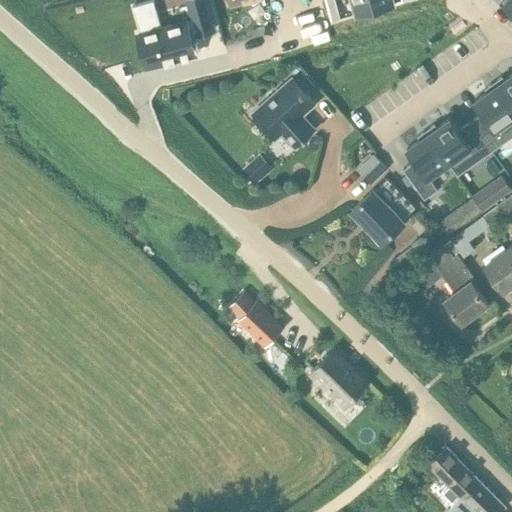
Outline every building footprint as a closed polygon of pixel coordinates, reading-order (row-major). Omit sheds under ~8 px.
[(159,0),(146,0),(138,2),(145,30),(141,31),(150,64),(200,51),(195,32),(201,30),(201,32),(219,27),(212,0),(192,0),(197,16),(166,25),(159,0)] [(327,0),(332,20),(340,17),(335,0),(327,0)] [(352,0),(356,12),(401,0),(352,0)] [(511,0),(501,0),(511,9),(511,0)] [(511,72),(505,78),(502,75),(494,81),(511,106),(511,72)] [(282,132),(295,147),(315,129),(302,114),(315,102),(292,77),(252,113),(275,139),(282,132)] [(511,135),(511,106),(494,81),(485,87),(488,90),(475,99),(483,111),(471,120),(492,150),(511,135)] [(492,150),(471,120),(459,129),(450,117),(437,126),(435,123),(426,129),(458,174),(492,150)] [(458,174),(426,129),(418,135),(420,138),(407,147),(416,159),(404,168),(425,198),(438,188),(429,176),(449,162),(458,174)] [(376,176),(385,167),(373,156),(365,164),(376,176)] [(265,179),(274,170),(263,158),(254,167),(265,179)] [(502,177),(495,182),(503,194),(510,188),(502,177)] [(388,178),(376,190),(374,188),(351,210),(381,242),(405,220),(403,218),(415,206),(388,178)] [(511,192),(503,200),(510,210),(511,208),(511,192)] [(491,224),(510,210),(503,200),(484,213),(491,224)] [(459,207),(445,218),(454,229),(468,219),(459,207)] [(469,239),(491,224),(484,213),(449,238),(458,252),(460,251),(464,256),(475,248),(469,239)] [(443,274),(455,291),(445,298),(462,321),(488,302),(471,279),(475,276),(457,252),(454,255),(444,242),(412,266),(427,286),(443,274)] [(511,283),(511,254),(507,247),(485,263),(504,290),(511,283)] [(255,300),(245,289),(232,302),(243,313),(239,316),(266,342),(283,325),(257,299),(255,300)] [(346,401),(366,380),(333,347),(312,368),(346,401)] [(447,508),(478,478),(446,446),(430,461),(441,472),(426,487),(447,508)] [(446,511),(496,511),(504,505),(478,478),(447,508),(445,511),(446,511)]
